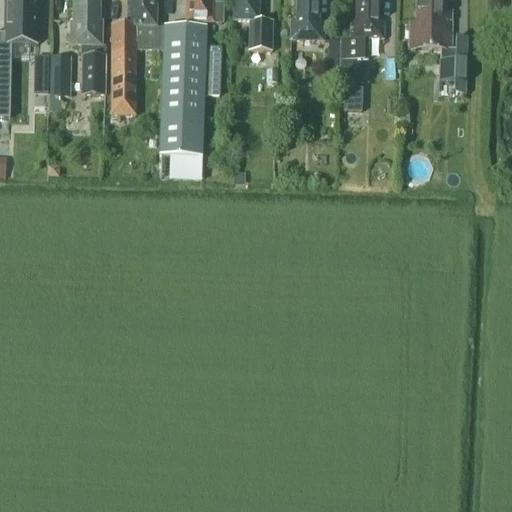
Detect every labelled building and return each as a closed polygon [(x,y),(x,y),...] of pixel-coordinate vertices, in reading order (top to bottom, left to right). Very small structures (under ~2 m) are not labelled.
[(11,47),(38,48),(38,0),(4,0),(4,38),(0,38),(0,128),(9,128),(11,47)] [(73,0),(73,25),(71,25),(71,48),(83,48),(83,49),(82,66),(81,97),(106,98),(106,96),(106,49),(103,48),(103,25),(100,25),(100,0),(73,0)] [(127,0),(127,29),(112,28),(110,117),(134,118),(136,45),(154,45),(154,0),(127,0)] [(212,0),(186,0),(186,23),(190,24),(190,29),(162,28),(159,159),(202,160),(203,98),(218,98),(219,50),(205,50),(205,40),(206,26),(220,26),(220,8),(212,8),(212,0)] [(258,0),(232,0),(232,23),(248,23),(248,55),(271,55),(271,25),(258,25),(258,0)] [(319,0),(295,0),(295,24),(290,23),(289,43),(323,44),(323,24),(319,24),(319,0)] [(341,43),(339,86),(345,87),(345,91),(344,91),(343,114),(361,114),(362,91),(354,91),(355,87),(355,86),(361,86),(361,80),(363,80),(364,63),(368,63),(368,42),(384,43),(384,26),(379,26),(379,0),(356,0),(356,23),(351,23),(351,44),(341,43)] [(450,52),(451,13),(444,13),(444,0),(416,0),(416,25),(409,25),(409,52),(440,52),(438,84),(454,85),(464,85),(463,98),(465,98),(466,40),(455,40),(455,52),(450,52)] [(339,43),(329,43),(329,72),(338,72),(339,43)] [(71,58),(50,57),(49,97),(70,97),(71,58)] [(49,59),(35,58),(34,78),(49,78),(49,59)]
